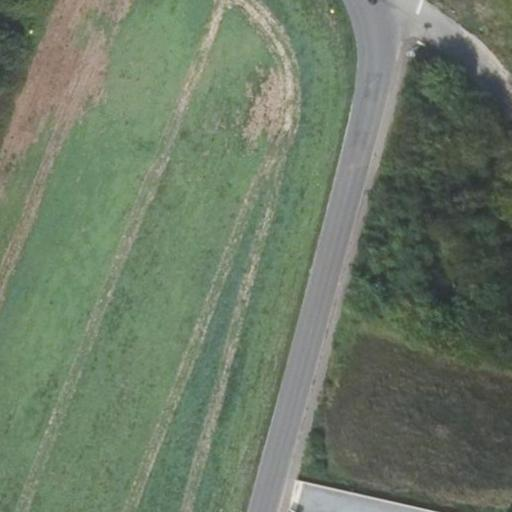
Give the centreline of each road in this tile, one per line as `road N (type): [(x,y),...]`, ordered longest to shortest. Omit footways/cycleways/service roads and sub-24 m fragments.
road 1 (residential): [(375,0),(384,24),(379,56),(263,511)]
road 2 (residential): [(511,107),(464,50),(395,0)]
